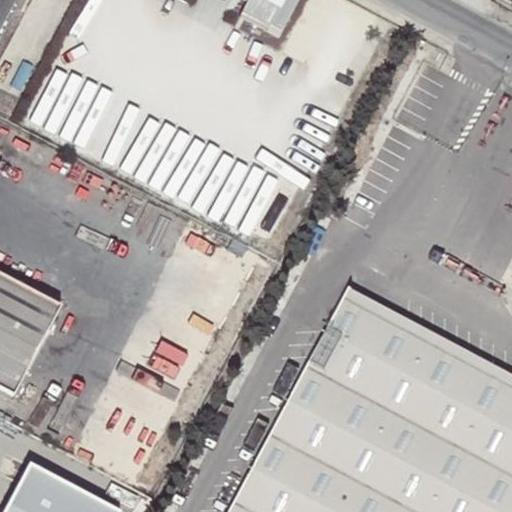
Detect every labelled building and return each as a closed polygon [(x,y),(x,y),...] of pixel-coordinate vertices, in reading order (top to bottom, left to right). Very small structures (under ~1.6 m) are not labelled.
[(0,0),(0,31),(16,0),(0,0)] [(0,56),(30,0),(16,0),(0,31),(0,56)] [(252,0),(240,29),(282,46),(301,0),(252,0)] [(0,276),(0,388),(13,395),(60,309),(0,276)] [(350,287),(231,511),(511,511),(511,387),(370,310),(375,301),(350,287)] [(403,316),(375,301),(370,310),(511,387),(511,381),(400,321),(403,316)] [(117,511),(29,464),(2,511),(117,511)]
